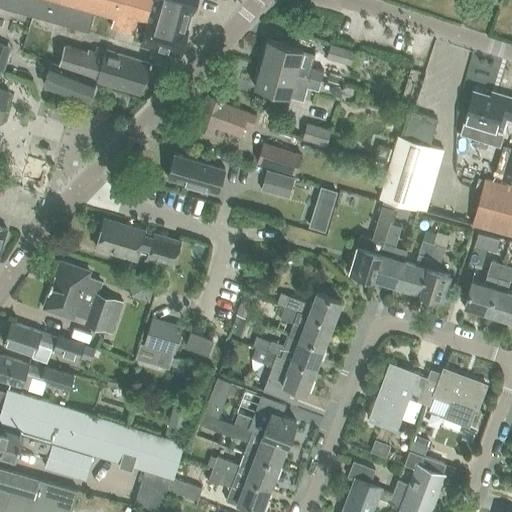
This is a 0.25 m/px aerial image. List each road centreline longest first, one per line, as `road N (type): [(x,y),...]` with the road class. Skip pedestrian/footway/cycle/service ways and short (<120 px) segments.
road 1 (tertiary): [(0,292),(35,239),(255,0)]
road 2 (residential): [(511,360),(397,325),(375,331),(307,511)]
road 3 (residential): [(511,53),(343,0)]
road 4 (residential): [(511,380),(462,511)]
